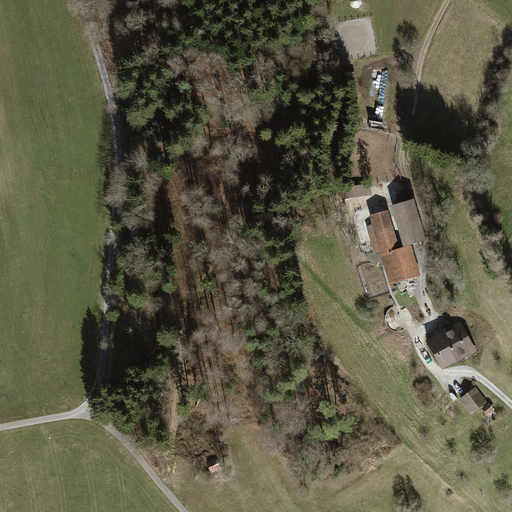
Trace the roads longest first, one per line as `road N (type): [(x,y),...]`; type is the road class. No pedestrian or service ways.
road 1 (track): [(165,491),(179,343),(214,250),(233,154),(256,161),(275,222),(302,256)]
road 2 (track): [(86,0),(117,148),(99,381),(84,412)]
road 3 (track): [(450,0),(422,57),(403,151),(426,242),(422,292),(430,317)]
road 4 (residential): [(430,317),(417,348),(439,373),(481,378),(511,405)]
road 5 (track): [(182,511),(124,440),(84,412)]
